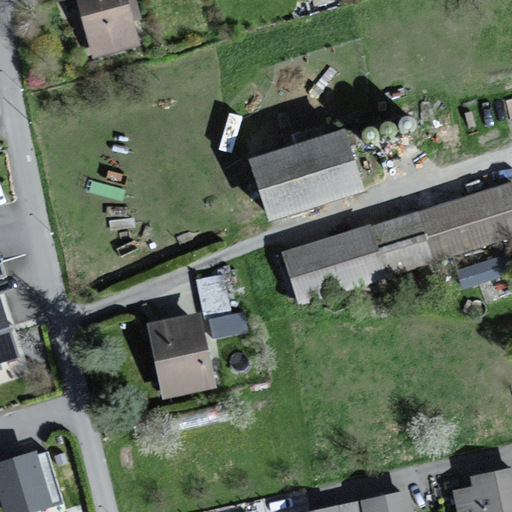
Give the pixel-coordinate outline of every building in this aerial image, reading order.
[(79,0),(96,60),(143,47),(137,25),(146,22),(139,0),(79,0)] [(423,126),(423,125),(426,119),(423,112),(416,109),(415,109),(409,112),(406,119),(408,125),(409,126),(416,129),(423,126)] [(401,133),(402,132),(404,126),(401,119),(394,116),(388,119),(385,126),(387,132),(388,133),(394,136),(401,133)] [(382,140),(382,139),(384,133),(382,126),(375,123),(374,123),(368,126),(365,133),(367,139),(368,140),(375,142),(382,140)] [(346,125),(255,154),(276,218),(367,189),(346,125)] [(303,304),(511,239),(511,184),(288,254),(303,304)] [(511,255),(462,273),(468,290),(511,274),(511,255)] [(9,263),(0,265),(0,369),(28,361),(6,293),(0,295),(0,281),(14,277),(9,263)] [(227,277),(204,282),(212,319),(234,314),(227,277)] [(204,318),(152,328),(166,399),(218,388),(204,318)] [(39,452),(0,463),(0,486),(7,511),(31,511),(55,505),(39,452)] [(511,511),(511,470),(477,479),(479,489),(459,493),(463,511),(511,511)] [(367,511),(417,511),(413,491),(366,502),(367,511)]
